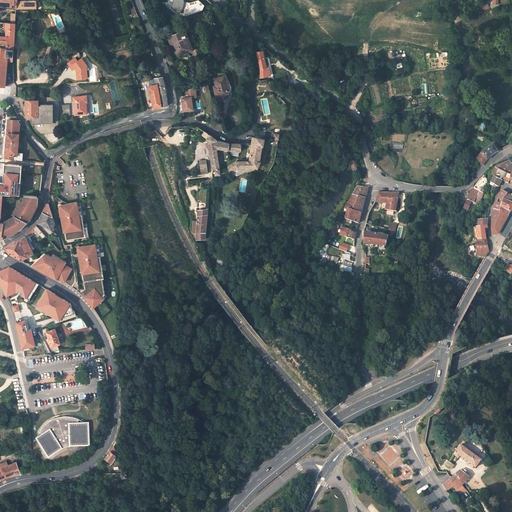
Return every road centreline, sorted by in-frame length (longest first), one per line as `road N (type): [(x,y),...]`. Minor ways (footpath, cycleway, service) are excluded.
road 1 (track): [(158,122),(177,144),(185,177),(212,180),(202,277),(177,352),(179,444),(143,511)]
road 2 (tertiary): [(0,254),(85,308),(109,356),(115,401),(113,427),(96,459),(68,474),(0,487)]
road 3 (residential): [(249,31),(250,133),(230,139),(196,122),(149,122),(72,141)]
road 4 (tertiary): [(296,445),(381,395),(511,344)]
road 5 (residential): [(135,0),(163,68),(171,113),(72,141)]
road 6 (residential): [(249,31),(351,113),(379,180)]
road 7 (residential): [(368,374),(355,354),(357,249),(379,180)]
road 8 (residential): [(379,180),(463,188),(500,157)]
